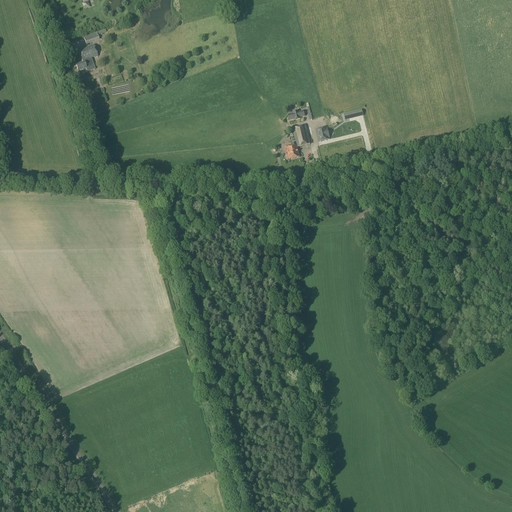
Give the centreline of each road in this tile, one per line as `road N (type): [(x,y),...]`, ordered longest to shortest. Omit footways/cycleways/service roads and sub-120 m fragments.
road 1 (unclassified): [(511,138),(274,189),(150,186)]
road 2 (unclassified): [(242,511),(150,186)]
road 3 (unclassified): [(100,185),(36,0)]
